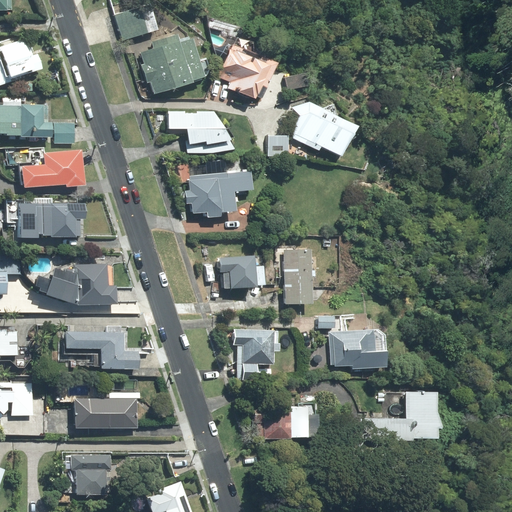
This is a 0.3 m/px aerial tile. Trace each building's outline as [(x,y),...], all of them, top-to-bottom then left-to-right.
[(144,7),(113,16),(120,40),(151,30),(144,7)] [(185,41),(139,54),(151,93),(197,80),(185,41)] [(0,83),(7,81),(6,79),(35,70),(31,57),(28,58),(24,45),(20,47),(19,44),(0,49),(0,83)] [(269,66),(230,48),(217,76),(229,81),(225,89),(252,102),(269,66)] [(349,128),(304,105),(290,133),(334,156),(349,128)] [(47,110),(0,108),(0,137),(46,139),(47,110)] [(207,116),(166,116),(166,130),(181,130),(185,151),(227,152),(207,116)] [(285,142),(266,139),(264,157),(283,159),(285,142)] [(77,186),(74,153),(41,156),(42,167),(17,169),(18,188),(60,184),(60,188),(77,186)] [(245,175),(188,179),(189,184),(182,184),(184,204),(190,203),(191,213),(202,212),(202,218),(213,217),(213,214),(228,212),(227,192),(246,190),(245,175)] [(84,202),(18,202),(18,237),(84,237),(84,202)] [(304,253),(280,253),(282,304),(305,304),(304,253)] [(248,259),(215,261),(216,273),(219,273),(220,288),(250,287),(248,259)] [(48,271),(40,294),(74,305),(112,305),(111,288),(104,288),(103,268),(73,268),(73,271),(60,271),(59,275),(48,271)] [(330,317),(317,317),(317,327),(330,328),(330,317)] [(267,332),(231,331),(231,345),(236,345),(235,378),(251,378),(252,364),(267,364),(267,332)] [(373,331),(328,333),(330,367),(347,366),(347,369),(375,368),(373,331)] [(12,333),(0,332),(0,356),(12,357),(12,333)] [(133,370),(133,354),(120,354),(121,335),(62,333),(62,348),(97,349),(97,369),(133,370)] [(0,415),(28,416),(28,385),(0,385),(0,415)] [(422,438),(423,395),(399,395),(399,421),(362,421),(362,441),(401,441),(401,438),(422,438)] [(132,403),(74,403),(74,428),(132,428),(132,403)] [(300,409),(251,410),(251,422),(260,422),(260,438),(311,438),(311,418),(300,418),(300,409)] [(108,458),(68,458),(68,471),(72,471),(72,495),(108,495),(108,458)] [(185,511),(177,484),(155,491),(161,511),(185,511)]
